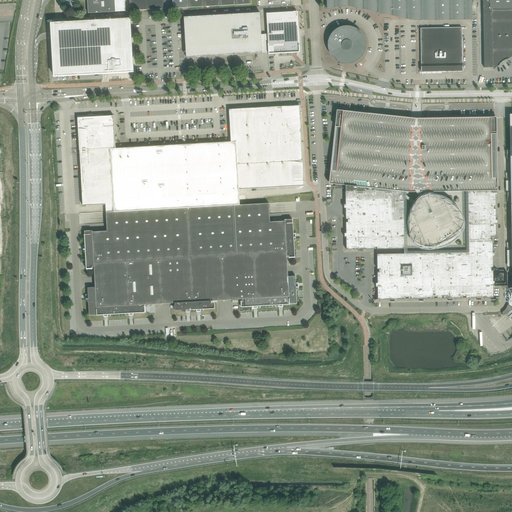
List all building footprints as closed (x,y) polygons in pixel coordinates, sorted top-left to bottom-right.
[(87,0),(88,13),(93,13),(115,12),(125,11),(124,0),(87,0)] [(129,0),(130,11),(167,9),(166,0),(129,0)] [(172,0),(173,9),(189,8),(188,0),(172,0)] [(346,5),(346,0),(326,0),(327,8),(329,8),(330,7),(332,7),(334,6),(336,6),(337,5),(339,5),(341,5),(343,5),(344,5),(346,5)] [(383,12),(382,0),(362,0),(363,8),(383,12)] [(399,15),(398,0),(382,0),(383,12),(399,15)] [(398,0),(399,15),(410,18),(414,19),(417,19),(420,19),(419,0),(398,0)] [(419,0),(420,19),(472,18),(471,0),(419,0)] [(500,60),(500,57),(507,57),(507,55),(508,55),(510,55),(511,54),(511,53),(511,5),(483,6),(484,68),(493,68),(493,65),(494,65),(495,64),(496,64),(497,63),(498,62),(499,61),(500,60)] [(266,13),(269,54),(299,52),(297,12),(266,13)] [(260,13),(184,17),(185,30),(187,30),(188,55),(186,55),(186,57),(202,56),(202,54),(211,54),(211,56),(247,54),(247,52),(254,51),(254,53),(262,53),(261,34),(260,13)] [(134,72),(133,52),(132,42),(132,38),(131,31),(131,26),(131,20),(131,18),(91,20),(84,21),(51,23),(52,32),(52,39),(52,43),(53,59),(54,76),(64,76),(105,73),(111,73),(133,72),(134,72)] [(462,71),(462,27),(420,28),(421,50),(421,59),(421,69),(421,72),(462,71)] [(359,34),(358,33),(357,32),(356,31),(355,31),(354,30),(353,30),(352,29),(351,29),(350,29),(349,28),(348,28),(347,28),(346,28),(344,28),(343,29),(342,29),(341,29),(340,30),(339,30),(338,31),(337,31),(336,32),(335,33),(334,33),(335,34),(332,39),(331,38),(331,39),(331,40),(331,41),(330,42),(330,43),(330,44),(330,45),(330,46),(330,48),(331,49),(331,50),(331,51),(332,52),(332,53),(333,54),(333,55),(334,56),(335,56),(336,57),(337,58),(338,59),(339,60),(341,60),(342,61),(343,61),(344,61),(345,61),(346,61),(347,61),(348,61),(349,61),(351,61),(352,61),(353,60),(354,60),(354,59),(356,57),(357,58),(360,55),(359,54),(361,51),(362,51),(362,50),(363,49),(363,48),(363,47),(363,46),(363,45),(363,44),(363,43),(363,41),(363,40),(362,39),(362,38),(361,37),(361,36),(360,35),(360,34),(359,34)] [(254,108),(229,109),(231,142),(236,142),(239,189),(258,188),(304,186),(304,179),(303,163),(302,143),(300,120),(299,105),(296,106),(292,106),(287,106),(281,106),(277,107),(254,108)] [(335,137),(330,183),(345,184),(345,191),(404,190),(404,182),(407,182),(413,128),(410,128),(410,124),(403,123),(397,122),(397,121),(398,118),(398,117),(402,117),(365,113),(365,114),(363,113),(337,111),(335,137)] [(80,115),(78,115),(78,130),(81,130),(89,130),(89,150),(100,149),(99,136),(106,135),(106,129),(114,128),(114,116),(103,116),(103,114),(80,115)] [(420,152),(420,155),(422,162),(424,169),(426,176),(430,182),(468,181),(467,179),(475,179),(495,178),(497,178),(495,126),(467,118),(467,117),(431,118),(435,118),(435,123),(435,124),(422,124),(422,129),(419,129),(419,146),(423,146),(422,150),(420,152)] [(89,150),(80,150),(80,153),(81,184),(82,184),(82,187),(83,206),(106,204),(106,210),(106,212),(114,211),(115,211),(115,210),(114,204),(111,148),(116,148),(114,128),(106,129),(106,135),(99,136),(100,149),(89,150)] [(81,130),(78,130),(79,143),(80,150),(89,150),(89,130),(81,130)] [(231,142),(201,143),(204,194),(204,199),(204,207),(240,205),(239,196),(239,189),(236,142),(231,142)] [(186,208),(187,208),(204,207),(204,199),(204,194),(201,143),(183,144),(169,145),(172,201),(173,208),(186,208)] [(173,208),(172,201),(169,145),(154,146),(157,209),(173,208)] [(154,146),(138,147),(141,203),(141,210),(157,209),(154,146)] [(141,210),(141,203),(138,147),(116,148),(111,148),(114,204),(115,210),(115,211),(141,210)] [(495,191),(495,178),(475,179),(467,179),(468,181),(468,237),(491,236),(496,236),(496,224),(498,224),(498,220),(496,220),(496,209),(494,209),(494,206),(495,206),(495,195),(497,195),(497,191),(495,191)] [(345,204),(344,204),(344,208),(346,208),(346,219),(348,219),(348,221),(404,220),(404,190),(345,191),(345,204)] [(433,197),(428,196),(425,197),(422,198),(419,201),(417,203),(416,206),(413,212),(412,218),(411,224),(411,226),(410,229),(416,231),(416,235),(417,238),(419,240),(422,242),(424,243),(427,243),(433,243),(439,241),(444,239),(449,236),(453,232),(455,230),(457,228),(458,226),(458,223),(458,220),(456,218),(454,215),(455,213),(456,209),(453,208),(451,206),(447,203),(443,200),(438,198),(433,197)] [(204,207),(187,208),(191,276),(225,274),(266,272),(281,271),(288,271),(287,266),(287,256),(288,256),(288,258),(294,258),(294,256),(293,240),(294,240),(295,240),(295,238),(296,238),(296,237),(295,237),(295,234),(293,234),(292,219),(284,220),(284,221),(270,222),(270,219),(269,203),(240,205),(204,207)] [(84,249),(83,249),(83,250),(84,249),(84,252),(85,252),(86,252),(86,257),(87,267),(87,269),(93,269),(93,267),(94,267),(95,275),(95,281),(109,280),(116,279),(131,279),(156,277),(191,276),(187,208),(186,208),(173,208),(157,209),(141,210),(115,211),(114,211),(114,212),(111,212),(106,212),(107,229),(107,231),(92,232),(92,230),(85,231),(85,235),(85,245),(83,246),(84,249)] [(346,233),(344,233),(344,237),(346,237),(346,250),(359,249),(359,251),(363,251),(363,249),(374,249),(374,247),(377,247),(377,249),(404,249),(404,220),(348,221),(348,222),(346,222),(346,233)] [(491,240),(491,236),(468,237),(469,253),(457,253),(457,298),(463,298),(463,296),(466,296),(466,298),(477,298),(477,300),(481,300),(481,298),(493,298),(493,285),(495,285),(495,281),(493,281),(493,270),(491,270),(491,267),(493,267),(493,256),(495,256),(494,252),(493,252),(492,240),(491,240)] [(457,298),(457,253),(424,253),(422,255),(419,255),(417,253),(405,254),(377,254),(377,269),(379,269),(379,272),(377,272),(377,283),(376,283),(376,287),(377,287),(378,300),(390,299),(390,301),(394,301),(394,299),(405,299),(405,297),(408,297),(408,299),(419,299),(419,301),(423,301),(423,299),(434,299),(434,297),(437,297),(437,299),(448,298),(448,300),(452,300),(452,298),(457,298)] [(281,271),(266,272),(267,289),(268,305),(276,305),(276,307),(279,306),(279,307),(279,306),(283,306),(282,305),(282,304),(282,288),(281,271)] [(288,271),(281,271),(282,288),(282,304),(290,304),(297,303),(296,290),(298,290),(298,287),(298,283),(296,283),(295,276),(288,276),(288,275),(288,271)] [(266,272),(225,274),(226,300),(232,300),(242,299),(242,301),(240,301),(241,307),(243,306),(253,306),(253,308),(257,308),(260,308),(260,306),(268,305),(267,289),(266,272)] [(191,276),(156,277),(156,280),(158,304),(169,303),(175,303),(175,310),(183,310),(183,312),(186,312),(190,311),(190,310),(190,309),(193,309),(197,309),(197,311),(200,311),(201,311),(203,311),(203,309),(211,308),(215,308),(214,302),(211,302),(211,301),(217,300),(226,300),(225,274),(191,276)] [(156,277),(131,279),(133,313),(144,312),(146,312),(146,306),(143,306),(143,305),(155,304),(158,304),(156,280),(156,277)] [(116,279),(109,280),(110,314),(118,314),(116,279)] [(131,279),(116,279),(118,314),(126,313),(127,315),(129,315),(130,315),(129,315),(133,315),(133,313),(131,279)] [(86,299),(87,301),(89,301),(89,315),(96,315),(104,314),(104,315),(104,316),(108,316),(108,317),(108,316),(110,316),(110,314),(109,280),(95,281),(95,286),(95,287),(88,288),(88,295),(86,295),(86,299)] [(502,315),(505,315),(511,308),(511,297),(510,298),(509,299),(508,300),(508,301),(508,302),(508,303),(509,304),(505,310),(502,312),(502,315)]
